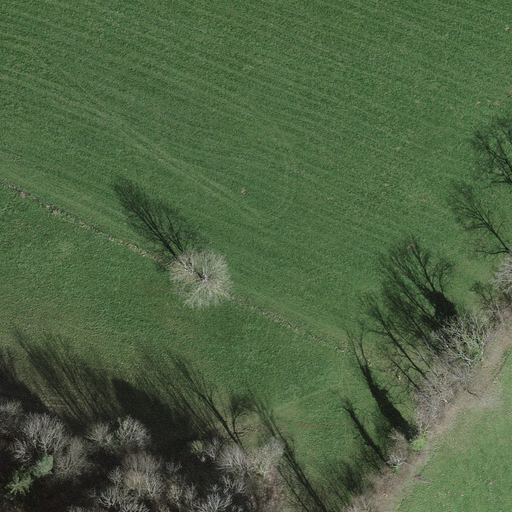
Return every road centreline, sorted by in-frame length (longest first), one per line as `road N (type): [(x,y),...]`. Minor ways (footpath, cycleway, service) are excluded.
road 1 (track): [(399,373),(54,204),(0,166)]
road 2 (track): [(146,459),(257,413),(366,417),(399,373)]
road 3 (track): [(146,459),(19,511)]
